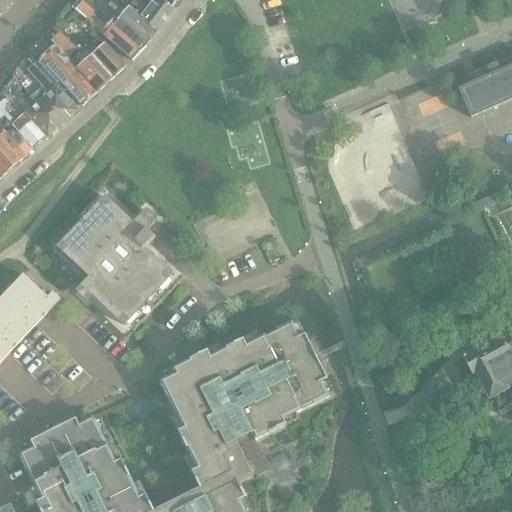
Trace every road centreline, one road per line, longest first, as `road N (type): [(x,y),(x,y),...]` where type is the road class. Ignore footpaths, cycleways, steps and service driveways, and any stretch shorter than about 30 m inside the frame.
road 1 (residential): [(197,0),(0,196)]
road 2 (residential): [(326,256),(247,0)]
road 3 (residential): [(406,511),(326,256)]
road 4 (residential): [(139,372),(213,299),(326,256)]
